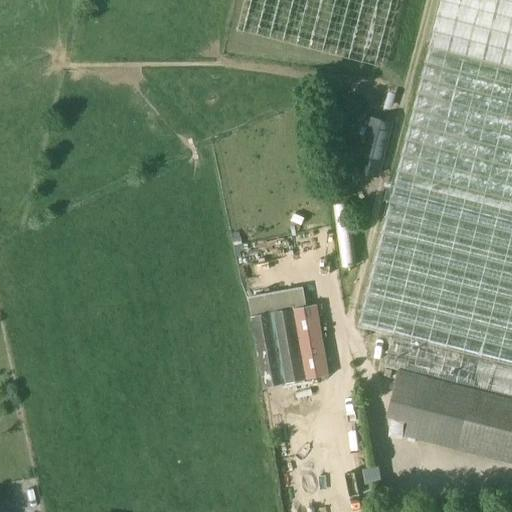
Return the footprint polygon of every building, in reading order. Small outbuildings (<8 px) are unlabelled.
[(387,62),(399,0),(320,0),(317,14),(310,13),(308,0),(307,0),(305,12),(307,24),(298,27),(300,45),(387,62)] [(511,0),(441,0),(359,326),(394,335),(386,366),(398,369),(398,372),(396,380),(386,416),(409,422),(405,435),(458,448),(511,461),(511,0)] [(394,124),(373,120),(362,155),(384,163),(394,124)] [(348,203),(331,207),(341,268),(357,265),(348,203)] [(318,304),(307,306),(303,288),(248,298),(251,316),(253,316),(265,387),(330,376),(318,304)]
